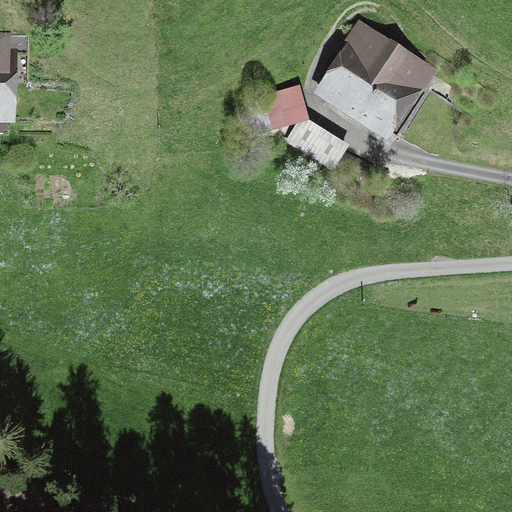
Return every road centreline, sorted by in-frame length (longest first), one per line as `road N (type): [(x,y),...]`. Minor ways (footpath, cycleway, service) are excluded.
road 1 (unclassified): [(511,270),(345,289),(304,316),(273,368),(267,432),(279,511)]
road 2 (track): [(331,129),(403,165),(511,185)]
